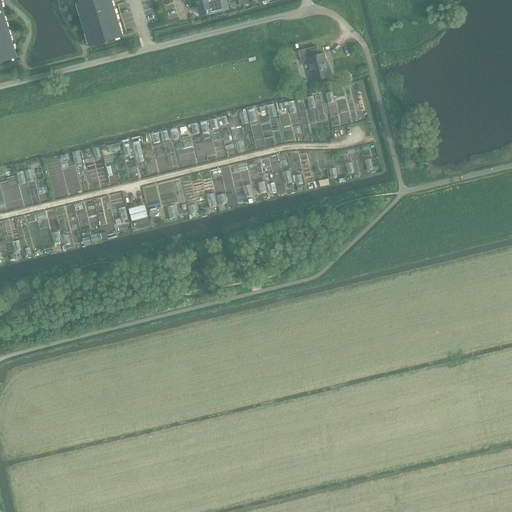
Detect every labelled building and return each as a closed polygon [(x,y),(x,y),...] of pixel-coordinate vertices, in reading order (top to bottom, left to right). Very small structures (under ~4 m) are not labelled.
[(0,0),(0,62),(16,57),(3,15),(1,15),(0,10),(2,10),(0,0),(79,0),(80,2),(77,3),(90,46),(122,36),(111,0),(0,0)] [(225,0),(211,0),(197,3),(200,15),(228,9),(225,0)] [(313,81),(331,77),(329,67),(327,68),(324,54),(319,55),(317,47),(299,52),(301,62),(309,61),(313,81)] [(237,113),(226,115),(230,129),(241,126),(237,113)] [(277,132),(276,142),(287,143),(287,138),(296,139),(296,133),(301,133),(302,129),(291,128),(290,133),(277,132)] [(139,142),(133,143),(138,162),(144,161),(139,142)] [(33,168),(18,171),(21,184),(36,181),(33,168)] [(6,177),(7,188),(18,187),(17,175),(6,177)] [(120,207),(123,220),(129,219),(127,206),(120,207)] [(110,235),(117,233),(113,215),(110,215),(111,220),(107,221),(110,235)] [(138,229),(150,226),(148,217),(135,221),(138,229)]
